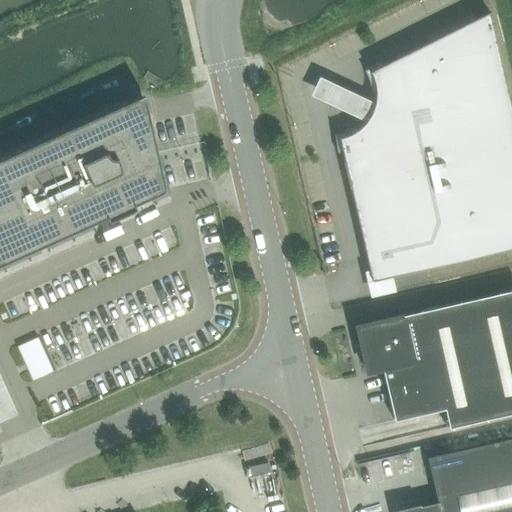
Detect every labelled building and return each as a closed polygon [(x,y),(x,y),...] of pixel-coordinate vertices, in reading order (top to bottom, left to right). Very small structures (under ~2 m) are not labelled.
[(511,248),(511,112),(489,12),(476,19),(473,14),(426,37),(428,42),(383,65),(381,61),(364,71),(366,74),(367,76),(368,78),(369,81),(370,85),(370,87),(370,89),(371,92),(376,92),(375,96),(375,100),(374,103),(373,105),(372,108),(371,108),(369,108),(368,109),(367,110),(366,111),(366,112),(366,113),(367,114),(367,115),(368,116),(369,116),(367,119),(364,123),(362,126),(358,129),(355,125),(352,127),(350,128),(348,130),(345,131),(340,133),(337,133),(334,134),(337,153),(342,152),(369,270),(370,269),(372,280),(392,275),(392,276),(511,248)] [(0,264),(106,217),(108,222),(136,209),(134,205),(165,191),(144,95),(0,159),(0,264)] [(511,289),(356,326),(366,372),(382,369),(394,420),(444,408),(449,428),(511,413),(511,289)] [(38,337),(17,346),(31,378),(52,369),(38,337)] [(398,511),(511,511),(511,437),(427,457),(437,502),(398,511)]
